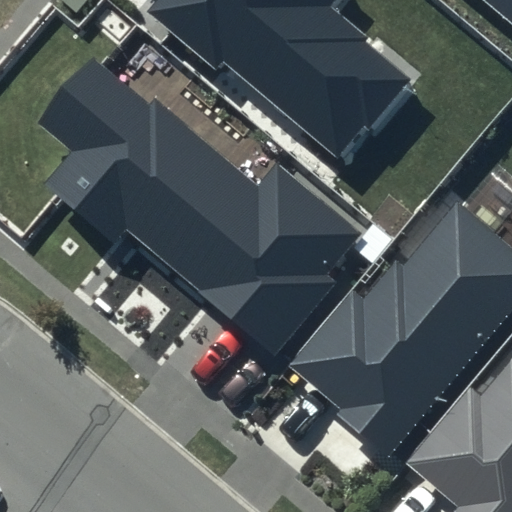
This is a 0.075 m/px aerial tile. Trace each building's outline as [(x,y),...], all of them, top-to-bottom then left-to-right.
[(155,0),(145,13),(214,71),(222,62),(336,158),(404,78),(324,11),(332,0),(155,0)] [(511,0),(490,0),(511,17),(511,0)] [(149,109),(92,62),(40,123),(72,150),(44,183),(114,241),(125,227),(275,353),(336,281),(328,274),(364,232),(278,161),(258,185),(156,100),(149,109)] [(511,308),(511,248),(458,204),(404,269),(395,262),(363,301),(352,292),(290,367),(339,406),(332,414),(387,459),(511,308)] [(511,511),(511,360),(484,394),(471,384),(408,462),(459,504),(453,511),(454,511),(511,511)]
